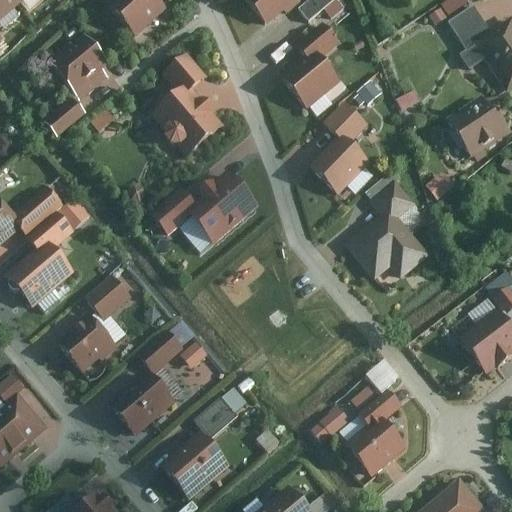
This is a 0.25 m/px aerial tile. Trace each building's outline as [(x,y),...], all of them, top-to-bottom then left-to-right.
[(10,0),(0,0),(0,28),(20,12),(10,0)] [(10,0),(20,12),(34,0),(10,0)] [(130,42),(161,13),(149,0),(128,0),(108,18),(130,42)] [(296,6),(291,0),(241,0),(240,2),(265,32),(296,6)] [(333,3),(330,0),(316,0),(300,15),(309,25),(333,3)] [(451,0),(428,12),(434,23),(470,4),(467,0),(451,0)] [(487,39),(470,10),(445,25),(464,57),(460,59),(468,72),(482,63),(473,48),(487,39)] [(511,90),(511,23),(487,39),(473,48),(482,63),(504,96),(511,90)] [(332,49),(319,34),(297,54),(309,68),(317,62),(332,49)] [(99,76),(106,70),(77,36),(39,69),(74,108),(104,82),(99,76)] [(304,115),(338,87),(317,62),(309,68),(283,90),(304,115)] [(201,82),(184,63),(170,75),(186,95),(201,82)] [(186,159),(218,133),(186,95),(154,122),(186,159)] [(507,137),(484,101),(447,124),(470,160),(507,137)] [(56,142),(81,119),(67,103),(42,126),(56,142)] [(360,128),(343,112),(326,130),(343,146),(360,128)] [(336,199),(366,169),(343,146),(313,177),(336,199)] [(254,210),(227,178),(189,209),(183,215),(210,246),(254,210)] [(452,187),(444,178),(430,190),(437,199),(452,187)] [(411,211),(393,188),(367,208),(381,226),(388,220),(392,226),(411,211)] [(189,209),(177,196),(150,220),(162,234),(183,215),(189,209)] [(55,223),(64,213),(51,198),(15,231),(27,246),(55,223)] [(0,242),(15,231),(0,212),(0,242)] [(399,283),(424,261),(392,226),(388,220),(381,226),(349,255),(376,286),(390,274),(399,283)] [(45,252),(65,236),(55,223),(27,246),(37,259),(45,252)] [(27,313),(68,278),(45,252),(37,259),(4,287),(27,313)] [(511,279),(507,273),(488,289),(495,298),(511,283),(511,279)] [(120,284),(130,297),(139,290),(129,277),(120,284)] [(128,304),(110,282),(82,306),(91,317),(100,327),(128,304)] [(511,332),(498,313),(459,341),(485,377),(511,358),(511,332)] [(55,346),(79,377),(115,348),(100,327),(91,317),(55,346)] [(178,355),(166,340),(136,365),(149,380),(178,355)] [(179,354),(189,370),(208,358),(199,342),(179,354)] [(165,367),(153,377),(172,402),(184,392),(165,367)] [(173,407),(149,380),(108,412),(132,441),(173,407)] [(395,407),(386,396),(359,419),(368,430),(378,422),(395,407)] [(243,415),(228,398),(191,429),(200,440),(205,446),(243,415)] [(0,470),(43,434),(13,399),(0,409),(0,470)] [(348,425),(336,412),(309,435),(321,449),(348,425)] [(368,481),(403,450),(378,422),(368,430),(343,452),(368,481)] [(205,446),(200,440),(159,473),(185,505),(226,471),(205,446)] [(478,511),(457,484),(420,511),(478,511)] [(305,511),(289,492),(265,511),(305,511)] [(110,511),(98,497),(79,511),(110,511)]
